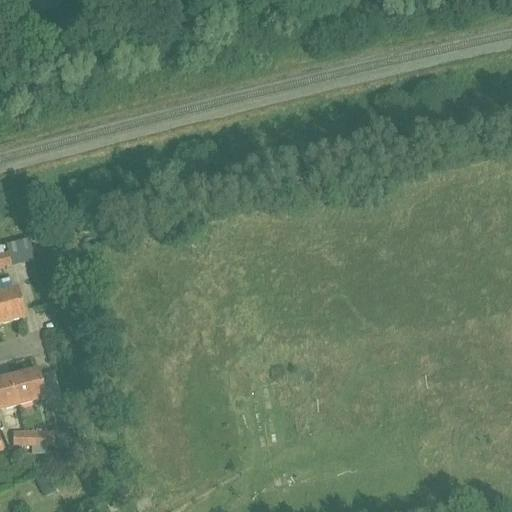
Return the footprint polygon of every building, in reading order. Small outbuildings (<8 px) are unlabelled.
[(0,271),(11,268),(8,254),(0,256),(0,271)] [(0,296),(0,325),(26,319),(19,292),(0,296)] [(12,380),(19,408),(47,401),(40,373),(12,380)] [(0,382),(0,412),(19,408),(12,380),(0,382)] [(13,434),(13,448),(35,448),(35,435),(26,435),(25,434),(13,434)] [(35,435),(35,448),(54,448),(54,434),(35,434),(35,435)] [(94,465),(89,454),(76,459),(81,471),(94,465)]
